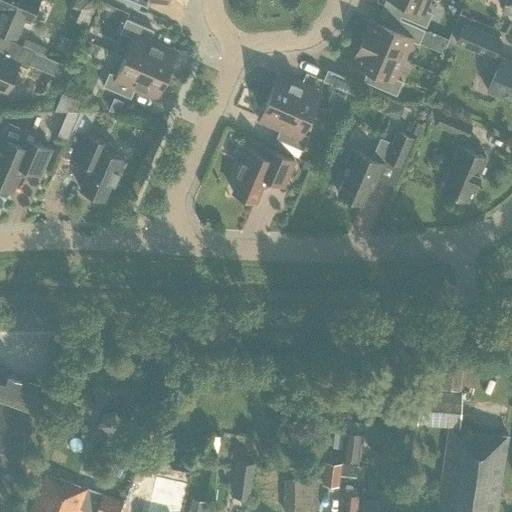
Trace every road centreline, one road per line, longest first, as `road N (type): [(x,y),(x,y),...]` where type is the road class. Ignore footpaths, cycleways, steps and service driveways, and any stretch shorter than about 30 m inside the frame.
road 1 (residential): [(445,250),(154,246)]
road 2 (residential): [(0,327),(216,319)]
road 3 (residential): [(154,246),(237,51)]
road 4 (residential): [(307,317),(470,317)]
road 5 (residential): [(154,246),(0,243)]
road 6 (residential): [(237,51),(313,36),(339,0)]
